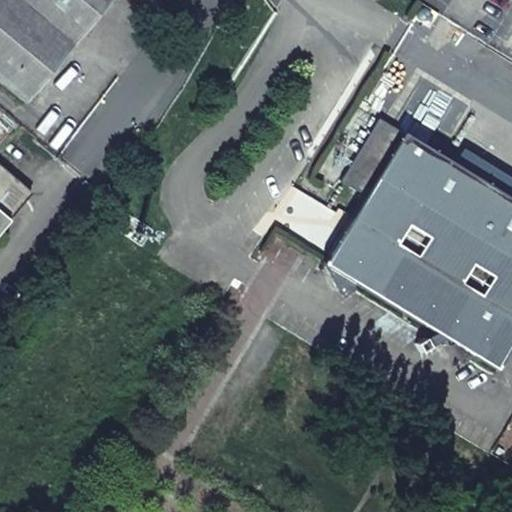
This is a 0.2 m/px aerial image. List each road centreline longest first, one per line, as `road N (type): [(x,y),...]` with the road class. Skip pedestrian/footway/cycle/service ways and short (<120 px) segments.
road 1 (residential): [(215,0),(194,41),(0,267)]
road 2 (unknown): [(332,0),(511,108)]
